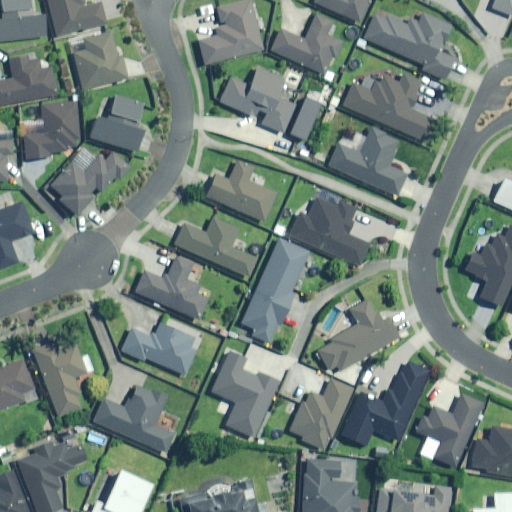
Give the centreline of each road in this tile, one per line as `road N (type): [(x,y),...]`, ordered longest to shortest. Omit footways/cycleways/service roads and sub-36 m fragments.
road 1 (residential): [(0,305),(89,263),(170,174),(183,102),(149,6),(157,0)]
road 2 (residential): [(511,370),(447,334),(421,282),(429,224),(461,148)]
